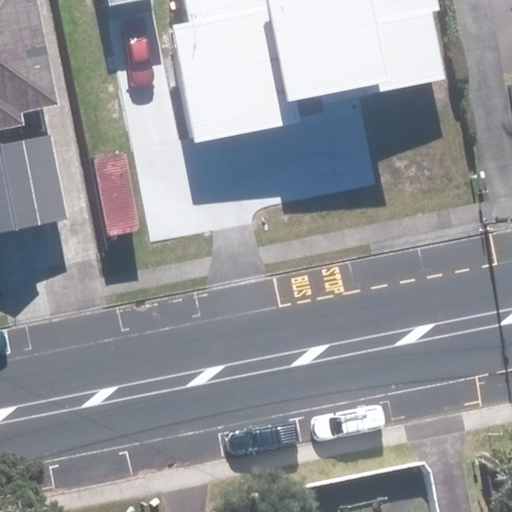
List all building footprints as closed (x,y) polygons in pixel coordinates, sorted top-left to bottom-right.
[(0,0),(0,137),(29,131),(26,118),(64,110),(42,0),(0,0)] [(180,0),(110,0),(114,14),(180,0)] [(268,0),(283,97),(331,91),(333,108),(367,105),(427,95),(412,0),(268,0)] [(55,142),(0,152),(0,238),(72,224),(55,142)] [(389,146),(297,154),(300,186),(392,178),(389,146)]
